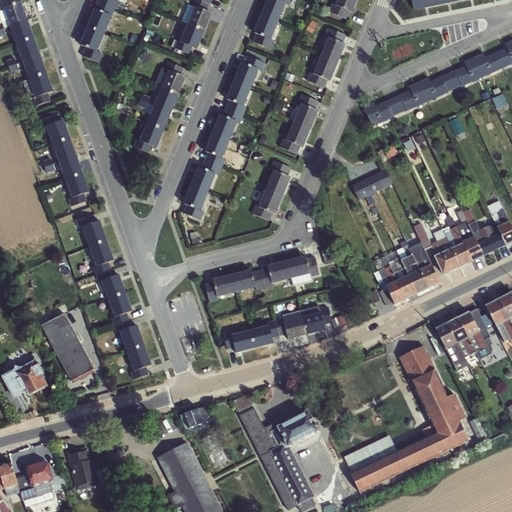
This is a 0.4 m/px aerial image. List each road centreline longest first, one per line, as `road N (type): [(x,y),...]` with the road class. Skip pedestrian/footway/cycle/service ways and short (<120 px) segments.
road 1 (tertiary): [(190,391),(333,348),(511,268)]
road 2 (residential): [(151,279),(293,240),(352,88)]
road 3 (residential): [(244,0),(143,253)]
road 4 (residential): [(63,38),(143,253)]
road 5 (tertiary): [(0,442),(190,391)]
road 6 (residential): [(352,88),(511,22)]
road 7 (residential): [(511,5),(374,30)]
